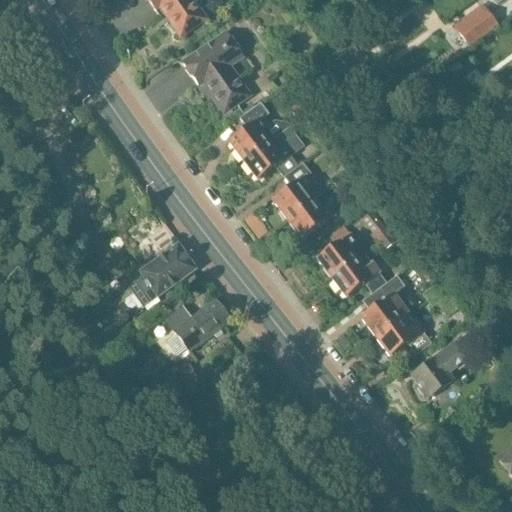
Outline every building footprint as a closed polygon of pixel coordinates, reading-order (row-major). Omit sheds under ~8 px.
[(145,0),(155,13),(163,7),(172,20),(169,22),(181,39),(205,21),(189,0),(145,0)] [(469,50),(499,28),(482,6),(453,29),(469,50)] [(226,36),(183,66),(200,89),(208,84),(217,97),(214,99),(225,115),(250,98),(229,68),(243,58),(226,36)] [(349,44),(332,56),(341,69),(358,57),(349,44)] [(455,52),(434,68),(438,73),(459,58),(455,52)] [(400,88),(392,94),(398,102),(406,96),(400,88)] [(23,104),(33,126),(42,122),(32,100),(23,104)] [(304,102),(290,113),(298,124),(300,123),(312,113),(304,102)] [(247,131),(230,145),(245,165),(271,145),(290,130),(291,129),(288,124),(275,123),(269,127),(264,121),(269,116),(261,105),(239,121),(247,131)] [(375,123),(357,138),(366,149),(384,135),(375,123)] [(290,130),(271,145),(245,165),(259,183),(276,170),(284,180),(299,169),(291,159),(305,149),(290,130)] [(274,203),(289,223),(315,203),(325,196),(317,185),(314,187),(308,179),(311,177),(303,166),(299,169),(284,180),(291,190),(274,203)] [(331,181),(336,187),(345,180),(340,174),(331,181)] [(350,187),(345,180),(336,187),(341,195),(350,187)] [(323,213),(315,203),(289,223),(304,242),(337,217),(330,207),(323,213)] [(377,238),(382,245),(392,237),(386,231),(377,238)] [(392,237),(382,245),(387,251),(397,243),(392,237)] [(350,238),(318,262),(334,282),(360,262),(365,258),(357,248),(350,238)] [(179,248),(132,281),(125,286),(135,299),(128,304),(122,308),(130,320),(197,273),(179,248)] [(367,272),(360,262),(334,282),(348,301),(366,288),(373,297),(374,299),(388,288),(387,286),(379,277),(381,276),(374,266),(367,272)] [(371,315),(363,321),(378,341),(404,320),(409,316),(395,297),(396,295),(405,289),(399,280),(388,288),(374,299),(364,306),(371,315)] [(434,287),(423,296),(428,302),(440,293),(434,287)] [(445,299),(440,293),(428,302),(433,309),(445,299)] [(174,332),(177,337),(167,345),(177,359),(187,351),(190,354),(232,323),(216,302),(191,320),(183,309),(166,322),(174,332)] [(404,320),(378,341),(392,359),(409,346),(413,352),(416,357),(431,345),(428,340),(416,325),(409,316),(404,320)] [(461,343),(412,379),(429,401),(454,382),(449,376),(473,359),(472,358),(475,356),(464,341),(461,343)] [(189,368),(178,376),(187,390),(198,382),(189,368)] [(511,388),(511,386),(507,381),(462,417),(467,424),(511,388)] [(435,436),(426,423),(409,436),(419,449),(435,436)] [(511,449),(498,461),(511,479),(511,449)]
